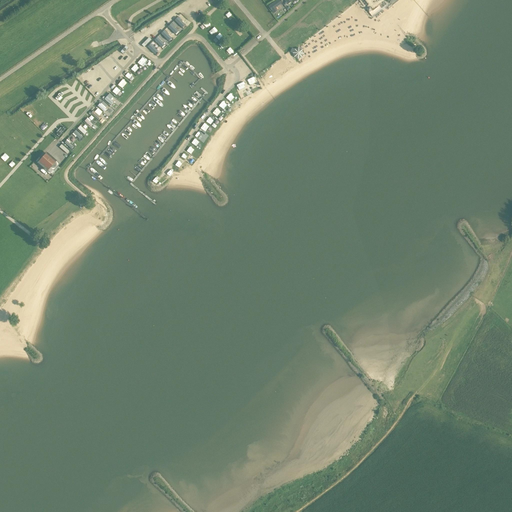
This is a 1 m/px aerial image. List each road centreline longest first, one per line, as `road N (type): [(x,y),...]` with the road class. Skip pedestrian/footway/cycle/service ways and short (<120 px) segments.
road 1 (track): [(323,511),(511,495)]
road 2 (unclassified): [(0,80),(117,0)]
